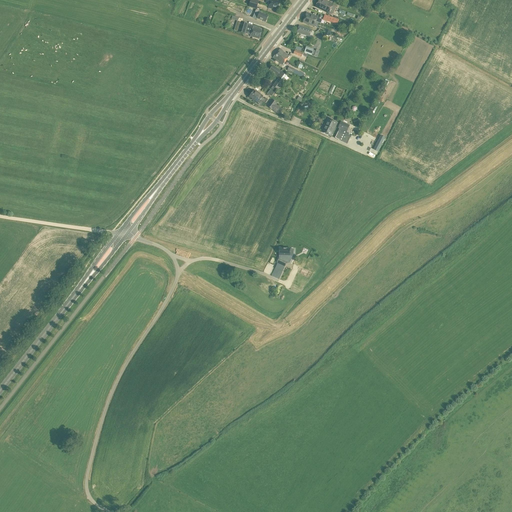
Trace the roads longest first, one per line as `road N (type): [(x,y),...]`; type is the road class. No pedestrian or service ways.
road 1 (track): [(511,143),(442,195),(398,215),(283,323),(178,271)]
road 2 (primary): [(0,390),(87,278)]
